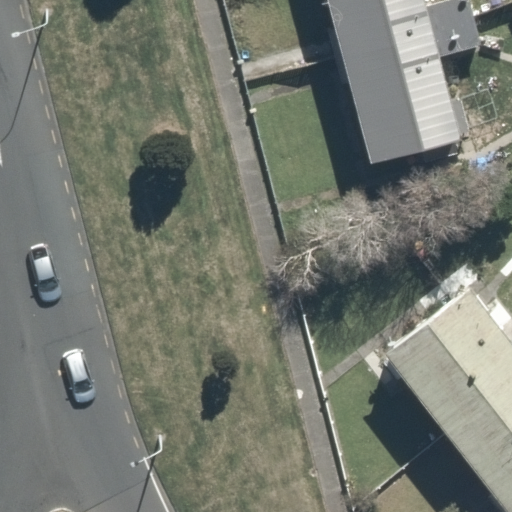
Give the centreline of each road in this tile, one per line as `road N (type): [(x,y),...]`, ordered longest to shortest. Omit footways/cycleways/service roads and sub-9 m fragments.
road 1 (secondary): [(32,339),(126,511)]
road 2 (secondary): [(0,164),(32,339)]
road 3 (secondary): [(32,339),(0,504)]
